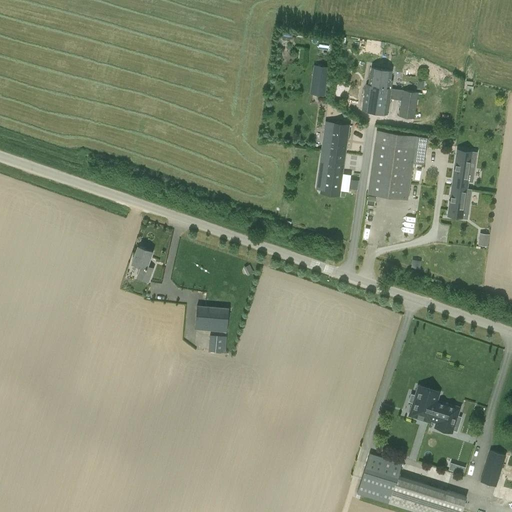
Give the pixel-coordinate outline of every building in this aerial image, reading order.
[(314,65),(311,88),(326,90),(329,67),(314,65)] [(363,104),(362,110),(387,114),(389,97),(401,99),(398,115),(415,118),(418,92),(403,90),(391,88),(391,87),(389,87),(391,71),(371,68),(369,84),(368,84),(366,84),(363,104)] [(323,143),(345,145),(348,125),(326,122),(323,143)] [(407,199),(415,136),(377,131),(368,194),(407,199)] [(473,182),(476,157),(456,154),(454,164),(455,164),(455,169),(454,169),(452,179),(473,182)] [(339,166),(322,163),(319,184),(336,186),(339,166)] [(357,188),(359,182),(352,180),(350,186),(357,188)] [(449,201),(447,210),(468,213),(472,189),(451,186),(450,196),(451,196),(450,201),(449,201)] [(479,233),(478,244),(487,246),(489,234),(479,233)] [(154,267),(148,265),(152,252),(138,246),(132,263),(140,266),(136,278),(149,282),(154,267)] [(412,259),(412,267),(421,268),(421,259),(412,259)] [(195,329),(227,332),(229,307),(204,305),(197,304),(195,329)] [(209,335),(208,352),(225,353),(226,336),(209,335)] [(439,392),(414,384),(412,390),(403,418),(428,425),(429,424),(432,425),(430,430),(450,436),(459,408),(436,400),(439,392)] [(480,481),(496,486),(506,454),(490,449),(480,481)] [(402,462),(370,452),(361,480),(357,493),(416,511),(461,511),(462,510),(466,496),(399,474),(402,462)] [(452,461),(449,469),(464,474),(467,467),(452,461)] [(498,497),(511,501),(511,490),(501,487),(498,497)]
